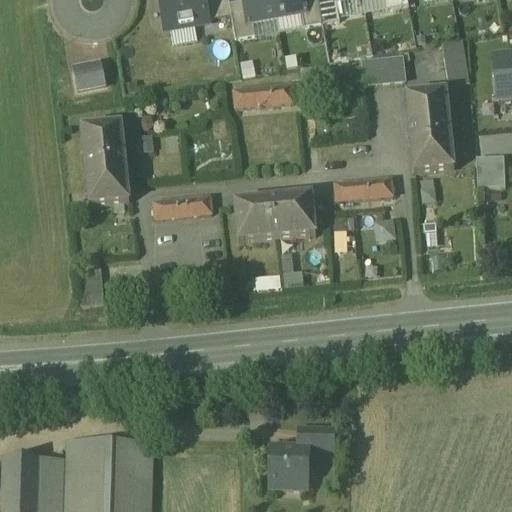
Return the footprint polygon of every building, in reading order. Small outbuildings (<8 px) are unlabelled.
[(158,0),(165,35),(208,28),(208,26),(203,0),(158,0)] [(203,0),(208,26),(231,21),(232,21),(229,9),(227,0),(203,0)] [(272,0),(241,0),(243,7),(247,27),(252,26),(276,21),(272,0)] [(272,0),(276,21),(302,17),(306,16),(302,0),(272,0)] [(317,0),(302,0),(306,16),(302,17),(305,32),(322,29),(317,0)] [(334,5),(333,0),(317,0),(322,29),(340,26),(336,4),(334,5)] [(406,0),(382,0),(385,15),(408,11),(407,2),(406,0)] [(247,27),(243,7),(229,9),(232,21),(231,21),(235,45),(255,42),(252,26),(247,27)] [(448,91),(471,87),(464,44),(442,48),(448,91)] [(511,63),(494,65),(498,109),(511,107),(511,63)] [(69,73),(76,99),(106,91),(99,65),(69,73)] [(402,65),(362,69),(365,91),(405,87),(402,65)] [(292,92),(233,98),(235,115),(293,109),(292,92)] [(446,98),(407,103),(415,179),(455,175),(446,98)] [(122,132),(82,136),(91,214),(130,209),(122,132)] [(506,191),(504,160),(476,161),(477,193),(506,191)] [(392,186),(335,191),(337,208),(394,203),(392,186)] [(312,203),(235,210),(239,250),(316,242),(312,203)] [(211,204),(154,210),(156,226),(213,221),(211,204)] [(355,219),(334,218),(334,234),(355,235),(355,219)] [(375,225),(376,245),(396,244),(395,224),(375,225)] [(88,287),(80,287),(81,309),(103,308),(101,274),(87,275),(88,287)] [(256,294),(281,293),(280,281),(255,282),(256,294)] [(335,436),(299,435),(299,454),(309,455),(308,456),(334,457),(335,436)] [(150,511),(152,450),(69,447),(66,511),(150,511)] [(299,454),(273,454),(271,493),(307,495),(308,456),(309,455),(299,454)] [(62,511),(64,466),(4,464),(3,511),(62,511)]
